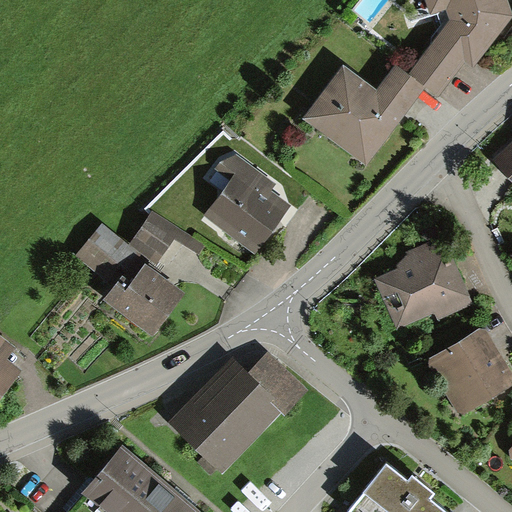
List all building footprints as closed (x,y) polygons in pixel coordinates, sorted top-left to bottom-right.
[(412,75),(423,83),(436,92),(477,39),(485,45),(509,14),(503,0),(431,0),(433,3),(427,5),(431,15),(439,13),(446,32),(412,75)] [(423,83),(412,75),(401,67),(383,91),(405,107),(423,83)] [(309,116),(366,159),(398,117),(385,108),(390,103),(345,69),(309,116)] [(511,146),(500,158),(511,171),(511,146)] [(242,176),(214,214),(255,244),(284,206),(242,176)] [(177,231),(152,216),(133,242),(157,259),(177,231)] [(103,226),(81,252),(110,276),(120,265),(126,270),(138,256),(103,226)] [(395,272),(382,285),(399,323),(437,306),(440,314),(467,302),(455,277),(453,278),(448,267),(452,264),(442,240),(415,252),(403,264),(406,267),(395,272)] [(159,271),(149,264),(133,285),(124,278),(111,295),(153,327),(178,294),(155,276),(159,271)] [(435,357),(433,364),(445,384),(452,386),(457,384),(467,402),(474,403),(509,382),(511,376),(502,362),(495,360),(481,336),(473,334),(435,357)] [(0,387),(14,370),(0,359),(0,387)] [(243,369),(182,431),(206,454),(200,461),(212,472),(219,466),(211,458),(271,398),(284,410),(303,390),(274,362),(255,381),(243,369)] [(196,511),(121,448),(87,487),(116,511),(196,511)] [(348,509),(351,511),(449,511),(387,461),(348,509)]
